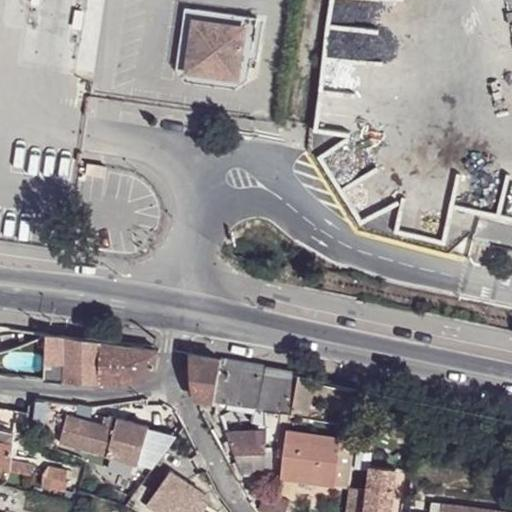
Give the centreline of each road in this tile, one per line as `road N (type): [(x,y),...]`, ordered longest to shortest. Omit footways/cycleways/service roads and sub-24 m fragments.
road 1 (secondary): [(178,326),(511,387)]
road 2 (secondary): [(511,372),(185,299)]
road 3 (secondary): [(185,299),(0,273)]
road 4 (unknown): [(257,181),(284,0)]
road 5 (secondary): [(0,296),(178,326)]
road 6 (residential): [(0,388),(98,402),(151,392),(170,376)]
road 7 (unknown): [(434,0),(501,163)]
road 8 (unclassified): [(170,376),(243,511)]
road 9 (unknown): [(123,0),(118,133)]
